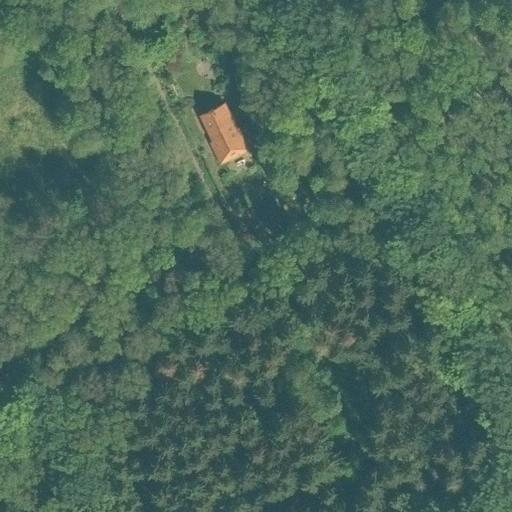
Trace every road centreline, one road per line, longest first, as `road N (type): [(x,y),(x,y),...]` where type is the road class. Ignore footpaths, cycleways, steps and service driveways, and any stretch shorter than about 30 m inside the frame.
road 1 (track): [(302,0),(511,417)]
road 2 (track): [(202,0),(256,110)]
